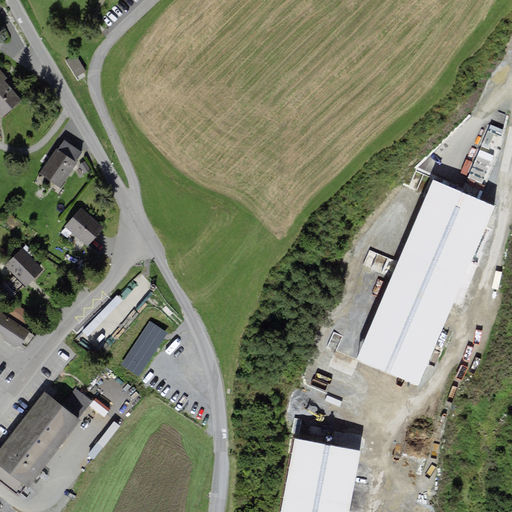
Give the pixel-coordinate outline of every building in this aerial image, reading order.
[(6,77),(0,70),(0,116),(0,117),(21,99),(3,79),(6,77)] [(49,158),(38,174),(60,188),(77,163),(75,161),(82,151),(64,139),(58,147),(57,146),(49,158)] [(435,177),(357,356),(418,382),(495,203),(435,177)] [(104,226),(81,207),(64,227),(87,246),(95,236),(104,226)] [(32,256),(23,247),(5,265),(14,274),(4,284),(14,294),(23,285),(25,287),(44,268),(32,256)] [(30,330),(3,312),(0,317),(0,330),(20,344),(30,330)] [(149,319),(120,363),(138,374),(160,341),(167,331),(149,319)] [(61,405),(77,417),(90,401),(74,388),(61,405)] [(5,441),(0,446),(0,479),(18,493),(26,484),(29,486),(80,419),(77,417),(61,405),(43,391),(5,441)] [(350,511),(362,451),(293,438),(278,511),(350,511)]
